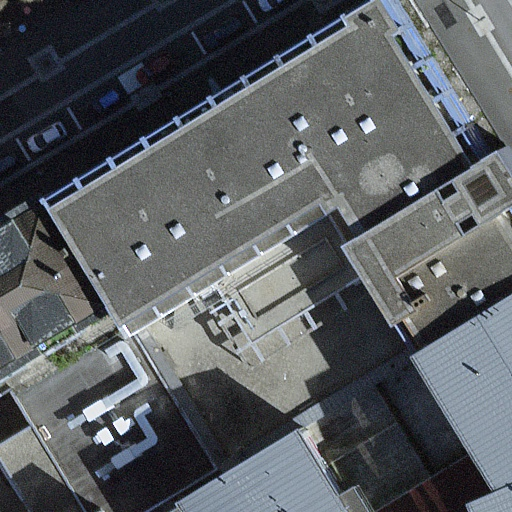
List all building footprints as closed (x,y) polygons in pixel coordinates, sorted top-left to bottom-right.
[(141,317),(349,197),(369,185),(388,220),(499,153),(413,0),(391,0),(341,29),(66,187),(141,317)] [(511,145),(499,153),(388,220),(369,185),(349,197),(433,343),(511,297),(511,145)] [(0,225),(0,398),(14,390),(141,317),(66,187),(0,225)] [(141,317),(226,462),(310,414),(383,372),(433,343),(349,197),(141,317)] [(511,297),(433,343),(470,406),(510,474),(511,478),(511,297)] [(140,511),(189,484),(226,462),(141,317),(14,390),(85,511),(102,511),(111,507),(113,511),(140,511)] [(448,419),(470,406),(433,343),(383,372),(440,471),(468,454),(448,419)] [(349,438),(386,501),(440,471),(383,372),(310,414),(330,449),(349,438)] [(366,511),(330,449),(310,414),(226,462),(189,484),(205,511),(366,511)] [(205,511),(189,484),(140,511),(205,511)] [(511,511),(511,485),(490,494),(497,511),(511,511)]
